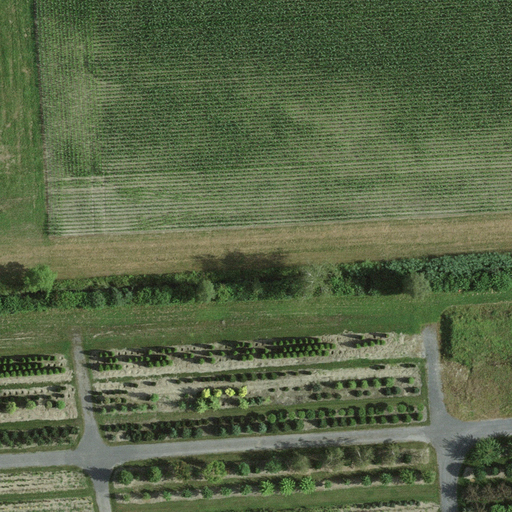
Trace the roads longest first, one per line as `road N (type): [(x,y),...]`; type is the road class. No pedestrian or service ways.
road 1 (track): [(0,461),(511,426)]
road 2 (track): [(106,511),(73,327)]
